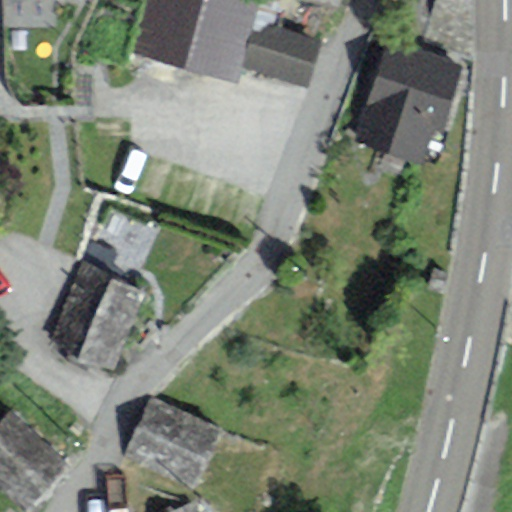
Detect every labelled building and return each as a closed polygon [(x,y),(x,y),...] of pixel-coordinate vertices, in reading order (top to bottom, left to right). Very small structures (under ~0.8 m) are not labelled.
[(253,23),(259,1),(254,0),(143,0),(128,54),(236,84),(240,69),(253,23)] [(339,0),(303,0),(336,10),(339,0)] [(320,43),(253,23),(240,69),(306,89),(320,43)] [(387,44),(354,144),(421,166),(433,129),(441,131),(462,68),(387,44)] [(141,293),(81,265),(50,342),(115,371),(141,293)] [(150,397),(124,454),(198,487),(224,431),(150,397)] [(10,411),(0,421),(0,494),(20,511),(26,511),(70,464),(10,411)] [(197,511),(193,502),(172,511),(197,511)]
